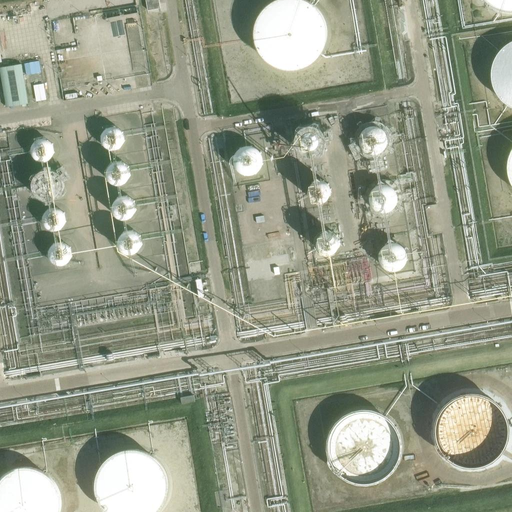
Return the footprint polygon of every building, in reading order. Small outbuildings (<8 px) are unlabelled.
[(286,0),(274,5),(262,17),(258,26),(257,36),(258,47),(264,59),(274,67),(285,72),(303,72),(318,64),(327,53),(330,43),(331,30),(325,16),(314,5),(302,0),(286,0)] [(511,0),(485,0),(490,4),(496,7),(503,10),(506,10),(511,10),(511,0)] [(511,40),(511,41),(507,43),(501,47),(497,52),(495,55),(493,59),(490,66),(489,74),(489,78),(490,81),(492,88),(495,94),(500,100),(504,104),(511,108),(511,40)] [(0,71),(6,109),(29,105),(22,65),(0,68),(0,71)] [(45,84),(35,85),(37,101),(47,100),(45,84)] [(390,140),(389,137),(389,134),(387,132),(386,130),(384,128),(381,126),(379,125),(376,125),(374,125),(370,125),(368,126),(365,128),(362,131),(361,133),(360,136),(360,139),(360,142),(360,145),(361,147),(363,149),(365,151),(368,153),(370,154),(374,155),(376,155),(379,154),(382,153),(384,151),(387,149),(388,146),(389,143),(390,140)] [(322,138),(322,137),(322,135),(321,133),(319,130),(316,127),(312,126),(310,126),(307,127),(305,128),(303,130),(301,133),(300,137),(300,139),(301,142),(303,145),(305,146),(307,147),(311,148),(314,148),(315,147),(318,146),(320,144),(321,142),(322,139),(322,138)] [(128,137),(128,135),(127,133),(125,130),(122,129),(119,129),(116,130),(114,131),(112,134),(111,137),(112,140),(114,143),(115,144),(117,145),(119,145),(123,145),(124,144),(126,143),(128,140),(128,137)] [(56,148),(56,145),(54,142),(51,140),(48,140),(45,140),(42,142),(40,145),(39,147),(40,151),(42,154),(44,156),(47,156),(50,156),(53,154),(55,152),(56,148)] [(264,158),(263,155),(262,153),(261,150),(259,148),(257,146),(255,145),(252,144),(250,143),(247,144),(244,144),(241,146),(239,147),(237,150),(236,152),(235,154),(234,157),(234,160),(235,163),(236,165),(238,168),(240,170),(242,171),(244,172),(248,173),(251,173),(253,172),(256,171),(259,169),(261,167),(262,164),(263,161),(264,158)] [(135,170),(135,167),(133,164),(131,163),(130,162),(128,161),(125,162),(122,163),(120,166),(119,167),(119,170),(119,173),(121,176),(122,177),(124,178),(127,178),(130,178),(133,176),(135,173),(135,170)] [(63,184),(62,181),(61,178),(58,176),(55,176),(54,176),(51,176),(49,178),(47,180),(46,184),(47,187),(48,190),(51,191),(54,192),(57,192),(60,190),(62,188),(63,184)] [(332,190),(331,187),(331,185),(330,183),(328,181),(326,179),(324,178),(321,177),(319,177),(316,177),(313,178),(311,179),(309,181),(308,183),(306,185),(306,187),(305,190),(306,193),(306,195),(308,197),(309,199),(311,201),(313,202),(315,203),(318,203),(320,203),(323,202),(325,201),(327,200),(329,198),(330,195),(331,193),(332,190)] [(397,198),(397,195),(396,192),(395,190),(393,187),(390,185),(387,184),(385,184),(382,184),(379,184),(377,185),(375,187),(373,188),(371,190),(370,193),(369,196),(369,198),(370,201),(370,204),(372,206),(373,208),(375,209),(378,211),(382,212),(384,212),(387,211),(389,211),(391,209),(393,208),(395,206),(396,203),(397,201),(397,198)] [(140,205),(140,202),(138,199),(135,197),(132,197),(129,197),(126,199),(124,202),(123,205),(124,208),(126,211),(128,212),(131,213),(133,213),(135,213),(138,211),(140,208),(140,205)] [(69,218),(68,215),(67,212),(64,210),(61,210),(58,210),(55,212),(53,215),(52,217),(52,221),(54,224),(57,225),(60,226),(63,226),(66,224),(68,222),(69,218)] [(338,238),(338,235),(337,234),(336,232),(335,230),(332,227),(329,227),(327,226),(325,226),(322,227),(320,228),(318,229),(316,233),(315,235),(315,238),(315,240),(315,242),(317,244),(318,246),(321,248),(323,249),(326,250),(328,250),(330,249),(332,248),(334,247),(337,243),(338,241),(338,238)] [(145,242),(145,241),(145,239),(143,236),(141,234),(140,234),(137,233),(134,234),(132,234),(131,235),(129,238),(128,241),(129,244),(130,247),(133,249),(136,250),(140,249),(142,248),(144,245),(145,242)] [(408,256),(408,255),(407,253),(407,251),(406,248),(404,246),(402,244),(399,243),(396,241),(394,241),(391,241),(389,242),(385,244),(384,245),(382,247),(380,250),(380,252),(379,255),(379,258),(380,261),(382,263),(383,265),(385,267),(388,269),(392,270),(395,270),(398,269),(401,268),(403,266),(405,264),(406,262),(407,259),(408,256)] [(76,256),(76,253),(74,250),(72,248),(69,247),(67,247),(65,248),(62,249),(60,252),(59,255),(60,258),(62,261),(64,263),(67,264),(70,264),(73,262),(75,259),(76,256)] [(424,276),(421,262),(408,264),(411,278),(424,276)] [(509,428),(508,427),(508,420),(506,414),(504,410),(502,407),(497,401),(492,397),(486,394),(482,392),(477,391),(471,391),(467,391),(463,392),(457,394),(450,398),(445,403),(442,408),(438,414),(436,421),(436,428),(437,436),(439,442),(442,448),(445,452),(447,454),(453,458),(459,461),(466,463),(473,464),(478,463),(485,461),(488,460),(492,458),(498,453),(502,448),(505,442),(508,435),(509,428)] [(195,402),(194,396),(181,398),(182,404),(195,402)] [(334,468),(348,480),(371,483),(387,477),(399,464),(404,443),(398,424),(386,412),(369,406),(351,409),(337,418),(328,433),(327,451),(334,468)] [(101,507),(107,511),(157,511),(166,502),(171,482),(165,462),(153,451),(136,445),(118,447),(104,457),(95,471),(94,489),(101,507)] [(0,511),(61,511),(65,498),(59,479),(47,467),(30,461),(12,464),(0,471),(0,511)]
